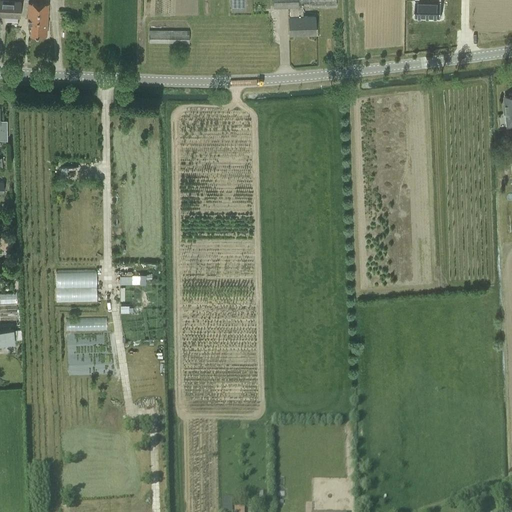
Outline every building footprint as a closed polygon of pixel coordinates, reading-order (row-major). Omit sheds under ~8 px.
[(0,0),(0,14),(19,16),(20,2),(0,0)] [(273,0),(273,7),(290,6),(290,16),(288,16),(289,35),(315,34),(315,16),(302,16),(302,7),(336,6),(335,0),(273,0)] [(430,0),(430,2),(415,2),(415,19),(442,20),(441,0),(430,0)] [(31,24),(30,35),(47,36),(48,3),(28,2),(27,24),(31,24)] [(149,30),(148,43),(189,43),(189,30),(149,30)] [(507,127),(511,126),(511,93),(509,94),(509,95),(503,96),(504,104),(503,105),(504,114),(505,114),(507,127)] [(87,175),(87,162),(45,164),(45,176),(87,175)] [(0,246),(8,251),(14,240),(3,234),(0,238),(0,246)] [(95,269),(54,270),(54,302),(96,300),(95,269)] [(140,274),(118,275),(119,284),(140,283),(140,274)] [(121,297),(131,296),(131,283),(120,284),(120,286),(125,286),(125,291),(121,291),(121,297)] [(0,302),(17,302),(16,291),(0,291),(0,302)] [(0,343),(15,342),(14,328),(0,329),(0,343)]
